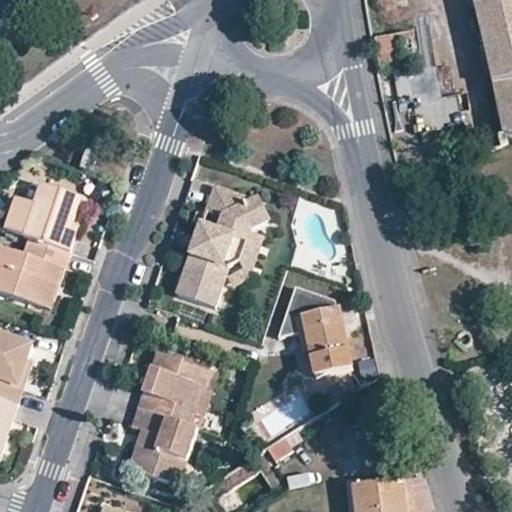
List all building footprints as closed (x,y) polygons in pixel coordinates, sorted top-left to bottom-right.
[(0,0),(0,25),(14,24),(12,0),(0,0)] [(511,0),(475,8),(492,89),(511,87),(511,0)] [(411,36),(376,42),(380,73),(417,67),(411,36)] [(11,47),(0,47),(0,71),(12,71),(11,47)] [(398,77),(400,101),(415,100),(417,130),(448,128),(446,100),(438,101),(436,74),(398,77)] [(511,87),(492,89),(501,140),(511,144),(511,87)] [(87,152),(84,151),(80,167),(93,171),(97,159),(99,155),(87,152)] [(16,197),(5,230),(31,239),(65,251),(74,226),(73,225),(83,199),(43,186),(37,204),(16,197)] [(219,226),(201,221),(188,253),(191,254),(177,293),(217,308),(230,270),(235,288),(251,279),(266,237),(251,232),(253,228),(273,217),(260,196),(254,199),(216,186),(209,208),(225,213),(219,226)] [(80,228),(74,226),(65,251),(71,253),(80,228)] [(65,251),(31,239),(25,254),(1,245),(0,246),(0,291),(42,306),(50,283),(56,285),(62,269),(66,270),(71,253),(65,251)] [(52,310),(66,270),(62,269),(56,285),(50,283),(42,306),(52,310)] [(280,337),(299,333),(305,332),(307,347),(313,377),(334,373),(355,368),(341,308),(295,292),(280,337)] [(33,344),(0,332),(0,397),(20,404),(25,389),(18,386),(28,358),(33,344)] [(305,332),(299,333),(302,348),(307,347),(305,332)] [(138,408),(190,426),(209,369),(157,352),(138,408)] [(35,360),(28,358),(18,386),(25,389),(35,360)] [(334,373),(313,377),(315,384),(335,381),(334,373)] [(20,404),(0,397),(0,454),(2,456),(20,404)] [(190,426),(138,408),(132,429),(142,433),(151,435),(139,472),(173,484),(182,459),(189,461),(200,429),(190,426)] [(151,435),(142,433),(131,469),(139,472),(151,435)] [(181,486),(189,461),(182,459),(173,484),(181,486)] [(353,487),(355,511),(430,511),(420,480),(418,481),(353,487)] [(179,507),(178,506),(178,511),(191,511),(186,503),(179,507)]
